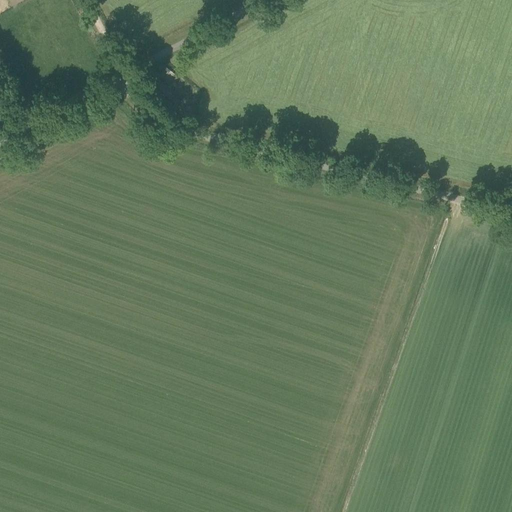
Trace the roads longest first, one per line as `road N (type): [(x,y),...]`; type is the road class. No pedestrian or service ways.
road 1 (unclassified): [(511,212),(172,127),(144,111),(120,79)]
road 2 (unclassified): [(120,79),(264,0)]
road 3 (unclassified): [(120,79),(0,141)]
